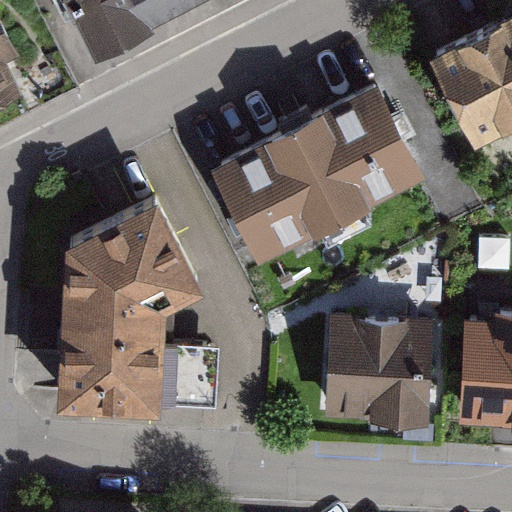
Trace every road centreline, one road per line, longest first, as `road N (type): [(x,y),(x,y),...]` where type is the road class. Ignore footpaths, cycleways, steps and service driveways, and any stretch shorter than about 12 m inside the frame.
road 1 (residential): [(0,450),(511,484)]
road 2 (residential): [(0,186),(366,0)]
